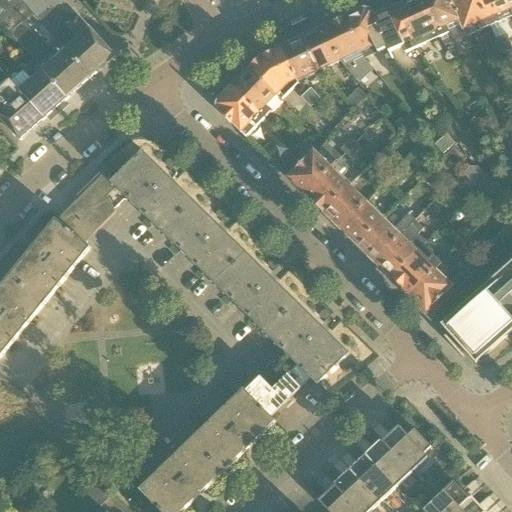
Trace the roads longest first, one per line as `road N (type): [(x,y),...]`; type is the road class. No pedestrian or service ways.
road 1 (residential): [(419,358),(149,90)]
road 2 (residential): [(242,511),(419,358)]
road 3 (residential): [(0,217),(46,168),(149,90)]
